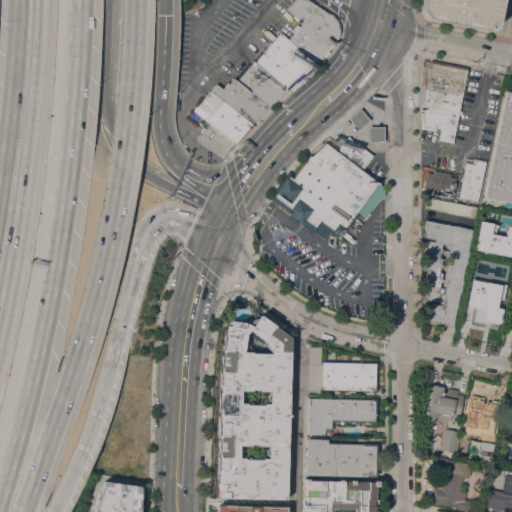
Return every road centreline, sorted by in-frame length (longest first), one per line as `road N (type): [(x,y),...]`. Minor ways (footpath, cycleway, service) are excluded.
road 1 (residential): [(403,511),(401,106),(378,29)]
road 2 (motorway): [(52,511),(87,430),(145,230),(168,212),(225,223)]
road 3 (residential): [(511,367),(304,317),(253,279),(225,223)]
road 4 (motorway): [(47,285),(73,0)]
road 5 (motorway): [(225,223),(199,199),(143,173),(112,136),(106,0)]
road 6 (primary): [(181,487),(188,337),(225,223)]
road 7 (motorway): [(30,0),(0,268)]
road 8 (motorway): [(225,223),(204,185),(176,166),(162,140),(164,14)]
road 9 (motorway): [(0,488),(47,285)]
road 10 (motorway): [(66,375),(111,198)]
road 11 (motorway): [(19,511),(66,375)]
road 12 (residential): [(511,55),(378,29)]
road 13 (motorway): [(111,198),(126,73)]
road 14 (primary): [(225,223),(296,126)]
